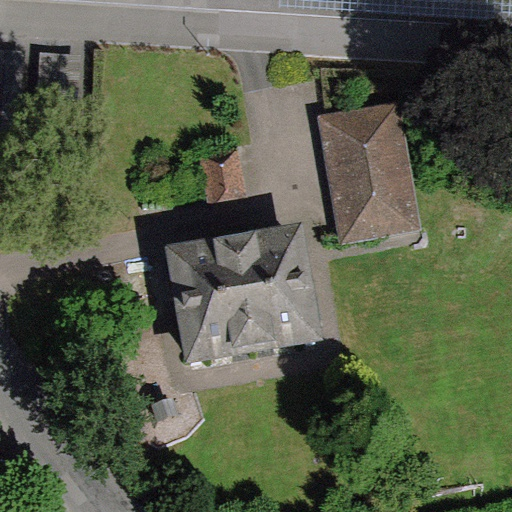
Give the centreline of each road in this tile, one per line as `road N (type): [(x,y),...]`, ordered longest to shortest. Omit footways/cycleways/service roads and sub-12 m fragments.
road 1 (residential): [(0,21),(511,52)]
road 2 (residential): [(0,387),(93,511)]
